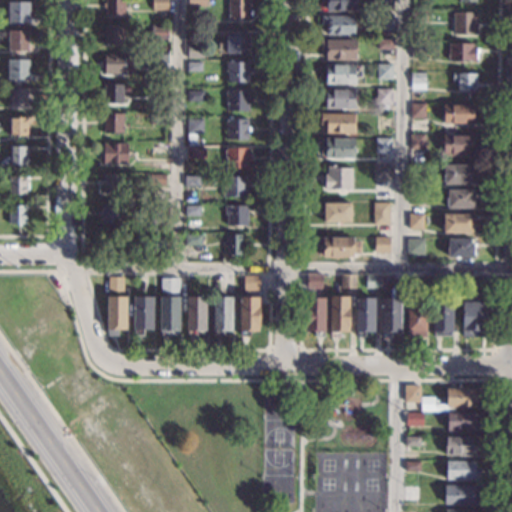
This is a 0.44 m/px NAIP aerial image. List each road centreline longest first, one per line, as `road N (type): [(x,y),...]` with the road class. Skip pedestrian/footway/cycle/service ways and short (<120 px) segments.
road 1 (residential): [(511,366),(102,360),(64,254)]
road 2 (residential): [(290,364),(292,0)]
road 3 (residential): [(64,254),(66,0)]
road 4 (secondary): [(97,511),(0,373)]
